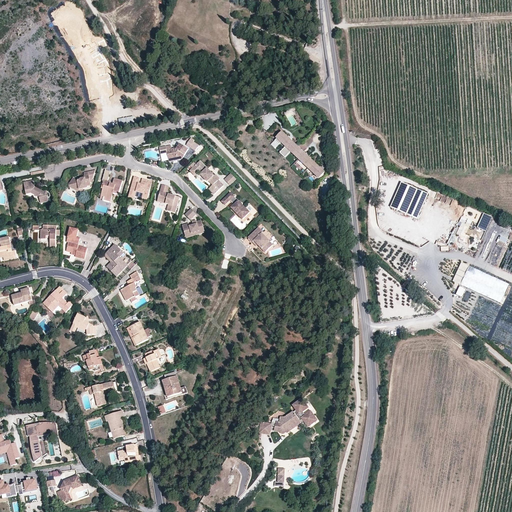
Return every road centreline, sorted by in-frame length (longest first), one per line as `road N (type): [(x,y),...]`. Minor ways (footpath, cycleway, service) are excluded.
road 1 (residential): [(0,284),(53,272),(91,288),(142,407),(160,511)]
road 2 (track): [(345,138),(365,143),(372,160),(377,232),(511,279)]
road 3 (tertiary): [(356,511),(373,400),(366,328)]
road 4 (track): [(329,27),(511,17)]
road 5 (tertiary): [(281,101),(130,134)]
road 6 (track): [(114,9),(110,21),(128,55),(187,122)]
road 7 (residential): [(128,162),(177,179),(235,245)]
road 8 (residential): [(71,420),(86,467),(109,492),(160,511)]
road 9 (tertiary): [(130,134),(0,161)]
